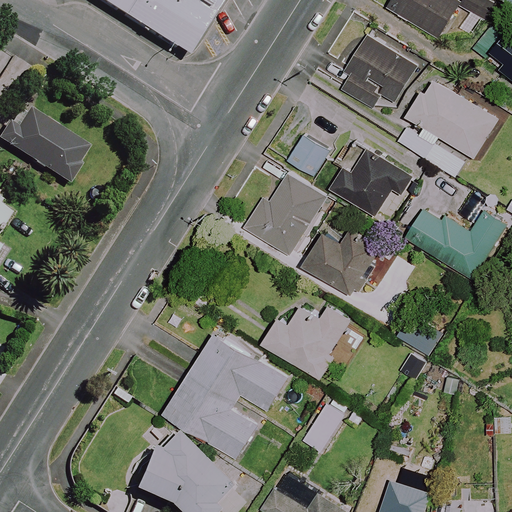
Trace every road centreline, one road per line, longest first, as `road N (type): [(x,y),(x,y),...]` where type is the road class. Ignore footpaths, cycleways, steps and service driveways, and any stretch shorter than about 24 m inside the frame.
road 1 (residential): [(0,472),(216,129)]
road 2 (residential): [(216,129),(1,0)]
road 3 (residential): [(216,129),(300,0)]
